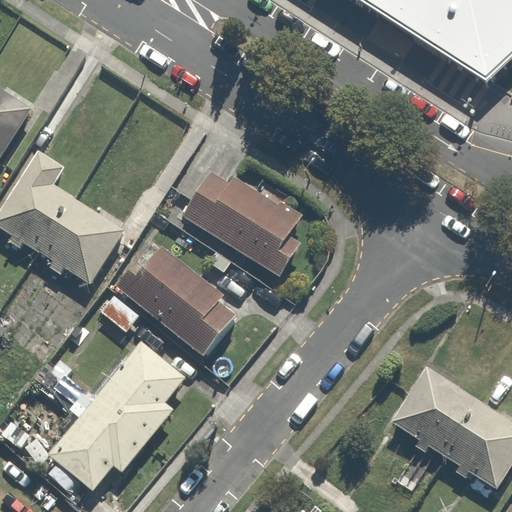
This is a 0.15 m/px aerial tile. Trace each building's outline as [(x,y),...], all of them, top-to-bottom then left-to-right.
[(511,0),(343,0),(489,93),(498,84),(511,70),(511,0)] [(0,87),(0,154),(31,109),(0,87)] [(206,129),(191,153),(152,215),(264,286),(303,224),(231,179),(246,155),(206,129)] [(52,183),(63,167),(34,149),(0,202),(0,228),(9,234),(0,247),(19,258),(27,246),(47,259),(42,267),(63,281),(69,273),(90,286),(131,224),(101,205),(97,212),(52,183)] [(240,312),(142,235),(104,283),(113,291),(99,311),(125,331),(138,314),(200,362),(240,312)] [(8,334),(0,344),(0,382),(14,394),(41,360),(8,334)] [(136,337),(45,454),(107,502),(198,386),(136,337)] [(511,419),(421,365),(386,425),(493,489),(511,457),(511,419)] [(6,472),(0,479),(0,511),(45,511),(50,507),(43,501),(6,472)]
